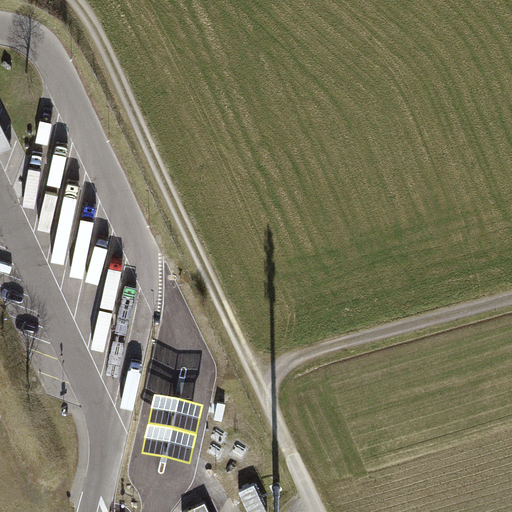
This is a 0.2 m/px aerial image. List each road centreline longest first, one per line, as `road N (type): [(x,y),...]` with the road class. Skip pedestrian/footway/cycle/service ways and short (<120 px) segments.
road 1 (track): [(315,511),(104,51),(70,0)]
road 2 (track): [(251,370),(511,298)]
